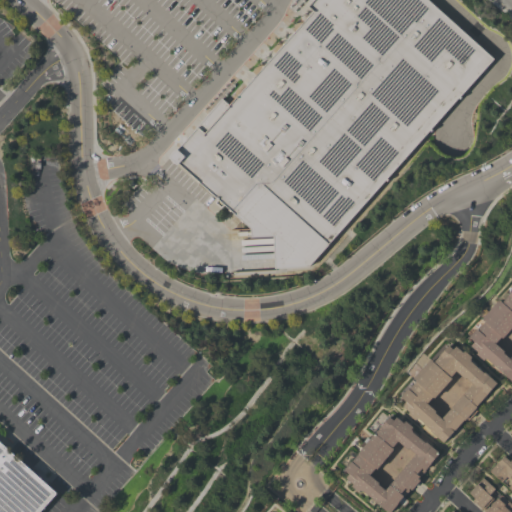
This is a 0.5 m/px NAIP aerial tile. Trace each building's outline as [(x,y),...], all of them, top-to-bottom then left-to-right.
[(178,164),(177,165),(168,157),(176,148),(178,150),(184,143),(184,142),(202,122),(201,121),(222,98),(229,105),(313,11),(307,6),(312,2),(309,0),(427,0),(493,59),(308,267),(274,269),(272,236),(251,237),(250,228),(178,164)] [(511,382),(487,358),(486,359),(485,358),(483,360),(476,354),(478,352),(471,346),(474,342),(469,337),(477,329),(477,330),(485,322),(484,321),(484,320),(482,318),(498,300),(500,303),(501,302),(502,303),(511,291),(511,382)] [(463,353),(465,351),(471,357),(470,359),(471,360),(471,359),(477,365),(476,366),(484,373),(484,372),(496,383),(487,394),(488,395),(482,401),(481,401),(476,407),(475,409),(477,411),(468,420),(466,418),(465,420),(464,420),(453,432),(443,443),(430,431),(431,430),(418,418),(417,419),(416,418),(415,420),(408,414),(409,412),(402,406),(406,402),(401,397),(408,389),(409,390),(416,382),(415,381),(416,380),(413,378),(430,360),(432,362),(432,361),(433,362),(448,346),(453,350),(456,346),(463,353)] [(417,479),(419,480),(411,490),(409,488),(390,511),(386,511),(374,502),(375,501),(362,490),(361,491),(360,490),(358,492),(351,486),(353,484),(345,478),(348,475),(344,471),(366,443),(364,441),(367,437),(369,439),(373,434),(375,434),(389,417),(393,421),(396,417),(403,424),(405,421),(413,427),(410,430),(412,431),(411,432),(425,443),(438,453),(417,479)] [(39,511),(0,511),(0,441),(57,493),(39,511)] [(511,477),(511,479),(509,478),(508,479),(506,477),(500,483),(489,471),(503,456),(509,461),(511,459),(511,477)] [(483,510),(481,509),(472,501),(474,498),(469,493),(482,478),(494,489),(489,495),(493,499),(483,510)] [(511,511),(484,511),(501,495),(511,505),(511,511)]
